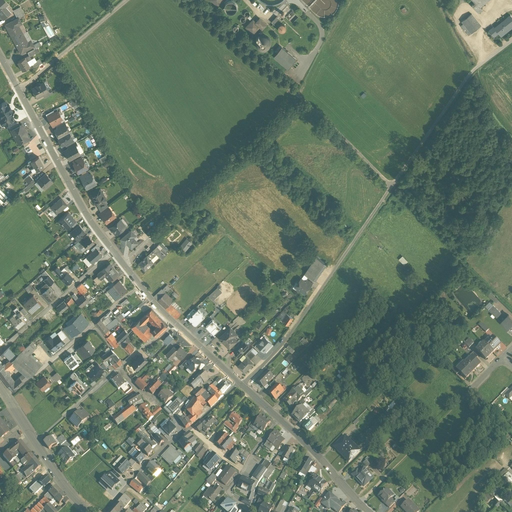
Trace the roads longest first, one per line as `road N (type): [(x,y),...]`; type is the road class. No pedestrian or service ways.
road 1 (track): [(166,230),(297,108),(348,0)]
road 2 (track): [(185,0),(391,185)]
road 3 (residential): [(114,251),(0,54)]
road 4 (track): [(511,40),(466,78),(391,185)]
road 5 (residential): [(0,351),(114,251)]
road 6 (residential): [(369,511),(279,418)]
road 7 (residential): [(191,426),(103,511)]
